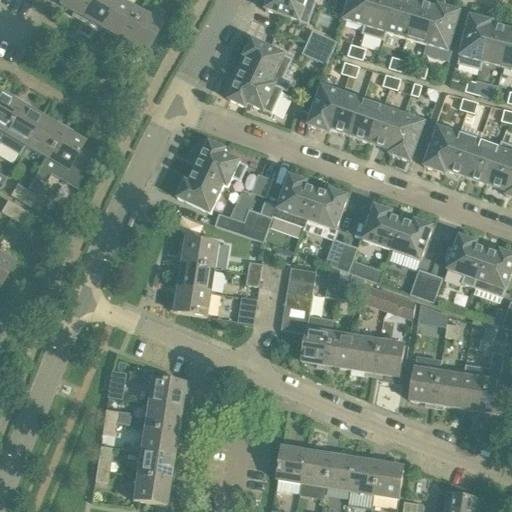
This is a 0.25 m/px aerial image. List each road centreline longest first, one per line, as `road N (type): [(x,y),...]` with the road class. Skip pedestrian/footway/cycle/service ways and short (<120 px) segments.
road 1 (residential): [(511,225),(170,105)]
road 2 (residential): [(511,483),(254,374)]
road 3 (residential): [(78,298),(170,105)]
road 4 (residential): [(0,493),(78,298)]
road 5 (residential): [(254,374),(78,298)]
road 6 (residential): [(232,511),(254,374)]
road 7 (residential): [(170,105),(229,0)]
